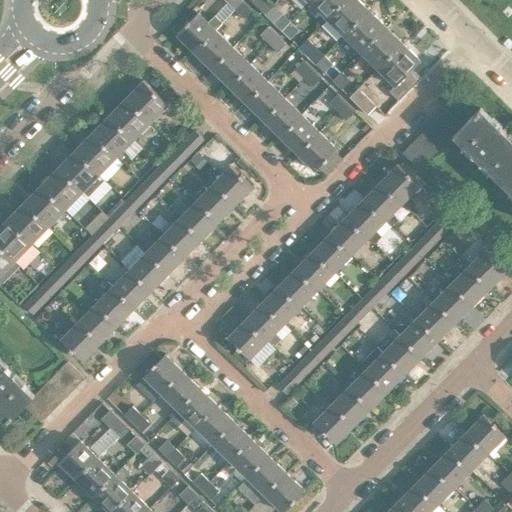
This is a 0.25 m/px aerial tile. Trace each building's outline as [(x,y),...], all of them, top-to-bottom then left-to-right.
[(225,0),(234,9),(243,0),(242,0),(225,0)] [(243,17),(251,9),(243,0),(234,9),(243,17)] [(251,0),(265,13),(273,5),(268,0),(251,0)] [(326,18),(343,0),(310,0),(309,1),(326,18)] [(343,35),(368,9),(358,0),(343,0),(326,18),(343,35)] [(273,22),(282,13),(273,5),(265,13),(273,22)] [(176,33),(176,34),(193,51),(215,28),(215,29),(222,22),(214,15),(208,21),(198,11),(197,12),(193,8),(172,29),(176,33)] [(360,52),(385,26),(368,9),(343,35),(360,52)] [(290,38),(298,29),(290,21),(281,30),(290,38)] [(269,43),(277,34),(268,25),(259,34),(269,43)] [(377,69),(402,43),(385,26),(360,52),(377,69)] [(193,51),(210,68),(232,45),(215,29),(215,28),(193,51)] [(277,51),(285,42),(277,34),(269,43),(277,51)] [(307,55),(315,46),(307,38),(298,46),(307,55)] [(394,85),(419,60),(402,43),(377,69),(394,85)] [(228,85),(250,62),(232,45),(210,68),(228,85)] [(324,72),(332,63),(324,54),(315,63),(324,72)] [(303,77),(312,68),(303,60),(295,68),(303,77)] [(245,102),(267,79),(250,62),(228,85),(245,102)] [(312,85),(321,77),(312,68),(303,77),(312,85)] [(341,88),(349,80),(341,71),(332,80),(341,88)] [(267,79),(245,102),(262,119),(284,96),(267,79)] [(126,97),(150,121),(167,104),(143,80),(126,97)] [(367,114),(375,105),(358,88),(349,96),(367,114)] [(338,111),(346,102),(337,93),(329,102),(338,111)] [(284,96),(262,119),(280,136),(302,113),(284,96)] [(126,97),(108,114),(133,138),(150,121),(126,97)] [(346,119),(354,111),(355,110),(346,102),(338,111),(346,119)] [(511,168),(511,139),(479,107),(462,124),(453,134),(452,135),(464,147),(466,145),(473,152),(471,154),(499,181),(511,168)] [(445,108),(436,117),(453,134),(462,124),(445,108)] [(280,136),(297,153),(319,130),(302,113),(280,136)] [(108,114),(91,132),(116,156),(122,162),(128,156),(122,150),(133,138),(108,114)] [(428,126),(445,142),(452,135),(453,134),(436,117),(428,126)] [(428,126),(419,134),(436,151),(445,142),(428,126)] [(194,147),(203,138),(194,130),(185,139),(194,147)] [(319,130),(297,153),(314,170),(336,147),(319,130)] [(91,132),(74,149),(99,173),(116,156),(91,132)] [(419,134),(411,143),(428,160),(436,151),(419,134)] [(185,156),(194,147),(185,139),(177,148),(185,156)] [(428,160),(411,143),(402,152),(419,169),(428,160)] [(177,165),(179,163),(185,156),(177,148),(168,157),(177,165)] [(99,173),(74,149),(57,167),(82,191),(88,196),(105,179),(99,173)] [(168,174),(177,165),(168,157),(160,165),(168,174)] [(397,163),(380,180),(402,202),(402,203),(408,209),(415,202),(408,196),(419,185),(409,175),(410,174),(407,172),(406,172),(397,163)] [(160,182),(167,175),(168,174),(160,165),(151,174),(160,182)] [(212,182),(235,204),(252,186),(229,165),(212,182)] [(40,184),(65,208),(82,191),(57,167),(40,184)] [(511,168),(499,181),(511,193),(511,168)] [(152,191),(160,182),(151,174),(143,182),(152,191)] [(380,180),(363,198),(385,219),(385,220),(391,226),(397,219),(391,213),(402,203),(402,202),(380,180)] [(143,199),(144,199),(152,191),(143,182),(135,191),(143,199)] [(196,199),(218,221),(235,204),(212,182),(196,199)] [(40,184),(23,202),(48,226),(65,208),(40,184)] [(135,208),(143,199),(135,191),(126,199),(135,208)] [(179,216),(201,238),(218,221),(196,199),(190,193),(183,200),(189,206),(179,216)] [(363,198),(346,215),(368,237),(367,238),(373,243),(381,236),(375,230),(385,220),(385,219),(363,198)] [(126,217),(135,208),(126,199),(117,208),(126,217)] [(23,202),(6,219),(31,243),(48,226),(23,202)] [(117,226),(126,217),(117,208),(108,218),(117,226)] [(447,229),(455,220),(447,212),(438,220),(447,229)] [(346,215),(329,232),(351,254),(367,238),(368,237),(346,215)] [(162,234),(184,256),(201,238),(179,216),(162,234)] [(109,235),(111,233),(117,226),(108,218),(100,226),(109,235)] [(0,247),(13,261),(31,243),(6,219),(0,225),(0,247)] [(438,238),(447,229),(438,220),(429,229),(438,238)] [(100,243),(109,235),(100,226),(92,235),(100,243)] [(145,251),(167,273),(184,256),(162,234),(156,228),(151,233),(157,239),(145,251)] [(430,246),(438,238),(429,229),(421,238),(430,246)] [(351,254),(329,232),(312,249),(334,271),(351,254)] [(92,252),(100,243),(92,235),(83,243),(92,252)] [(422,255),(430,246),(421,238),(413,246),(422,255)] [(83,261),(92,252),(83,243),(74,253),(83,261)] [(413,263),(422,255),(413,246),(404,255),(413,263)] [(0,247),(0,274),(13,261),(0,247)] [(484,248),(467,265),(489,287),(506,270),(496,260),(497,260),(494,257),(493,258),(484,248)] [(312,249),(295,267),(317,289),(334,271),(312,249)] [(128,268),(150,290),(167,273),(145,251),(128,268)] [(75,269),(83,261),(74,253),(66,261),(75,269)] [(405,272),(413,263),(404,255),(396,264),(405,272)] [(58,269),(66,278),(75,269),(66,261),(58,269)] [(111,286),(133,308),(150,290),(128,268),(122,263),(106,280),(111,285),(111,286)] [(396,281),(405,272),(396,264),(387,272),(396,281)] [(472,305),(489,287),(467,265),(450,282),(450,283),(472,305)] [(317,289),(295,267),(278,284),(300,306),(317,289)] [(58,287),(66,278),(58,269),(49,278),(58,287)] [(387,290),(396,281),(387,272),(379,281),(387,290)] [(455,322),(472,305),(450,283),(450,282),(444,277),(437,283),(443,289),(433,300),(455,322)] [(49,295),(58,287),(49,278),(41,287),(49,295)] [(378,300),(385,292),(387,290),(379,281),(369,291),(378,300)] [(278,284),(261,301),(283,323),(300,306),(278,284)] [(133,308),(111,286),(94,303),(116,325),(133,308)] [(41,304),(49,295),(41,287),(32,296),(41,304)] [(370,307),(378,300),(369,291),(361,299),(370,307)] [(32,313),(41,304),(32,296),(23,305),(32,313)] [(362,316),(370,307),(361,299),(353,307),(362,316)] [(438,339),(455,322),(433,300),(415,317),(438,339)] [(283,323),(261,301),(244,319),(266,341),(273,347),(280,339),(274,333),(283,323)] [(51,308),(56,312),(60,308),(55,303),(51,308)] [(116,325),(94,303),(77,320),(99,342),(116,325)] [(354,324),(362,316),(353,307),(345,316),(354,324)] [(345,333),(353,324),(354,324),(345,316),(336,324),(345,333)] [(421,356),(438,339),(415,317),(398,334),(421,356)] [(266,341),(244,319),(227,336),(237,346),(236,346),(239,349),(240,348),(249,358),(266,341)] [(83,360),(99,342),(77,320),(60,338),(83,360)] [(337,342),(345,333),(336,324),(328,333),(337,342)] [(328,350),(337,342),(328,333),(319,341),(328,350)] [(398,334),(381,352),(403,374),(421,356),(398,334)] [(320,359),(328,350),(319,341),(311,350),(320,359)] [(386,391),(403,374),(381,352),(375,346),(358,363),(364,369),(386,391)] [(311,367),(320,359),(311,350),(302,359),(311,367)] [(142,376),(160,393),(182,370),(165,353),(142,376)] [(303,376),(311,367),(302,359),(294,367),(303,376)] [(58,369),(75,386),(84,377),(67,360),(58,369)] [(0,415),(7,422),(24,405),(33,396),(34,394),(21,382),(20,384),(13,377),(14,375),(0,361),(0,415)] [(294,385),(303,376),(294,367),(285,376),(294,385)] [(50,378),(67,395),(75,386),(58,369),(50,378)] [(364,369),(347,386),(369,408),(386,391),(364,369)] [(182,370),(160,393),(177,410),(200,387),(182,370)] [(286,394),(294,385),(285,376),(277,385),(286,394)] [(41,387),(58,404),(67,395),(50,378),(41,387)] [(352,425),(369,408),(347,386),(330,403),(352,425)] [(41,387),(34,394),(33,396),(50,412),(58,404),(41,387)] [(200,387),(177,410),(168,419),(176,427),(185,418),(194,427),(217,404),(200,387)] [(33,396),(24,405),(41,422),(50,412),(33,396)] [(335,443),(352,425),(330,403),(313,421),(323,430),(322,431),(325,434),(325,433),(335,443)] [(194,427),(212,444),(234,421),(217,404),(194,427)] [(131,422),(140,413),(132,406),(123,414),(131,422)] [(119,436),(128,427),(110,409),(101,418),(119,436)] [(141,431),(149,423),(140,413),(131,422),(141,431)] [(483,413),(466,430),(488,452),(505,435),(495,425),(496,424),(493,422),(492,422),(483,413)] [(252,438),(234,421),(212,444),(229,461),(252,438)] [(471,469),(488,452),(466,430),(449,447),(471,469)] [(136,452),(145,444),(135,434),(127,443),(136,452)] [(246,478),(269,455),(252,438),(229,461),(246,478)] [(58,461),(75,478),(97,456),(80,439),(58,461)] [(166,456),(174,447),(166,439),(158,448),(166,456)] [(175,465),(184,456),(174,447),(166,456),(175,465)] [(449,447),(432,465),(454,486),(471,469),(449,447)] [(149,474),(162,461),(153,452),(140,465),(149,474)] [(286,472),(269,455),(246,478),(264,495),(286,472)] [(93,495),(114,473),(97,456),(75,478),(82,485),(80,488),(90,498),(92,495),(93,495)] [(109,511),(110,511),(132,490),(121,480),(129,471),(123,465),(115,473),(114,473),(93,495),(100,502),(97,505),(104,511),(109,511)] [(432,465),(415,482),(437,504),(454,486),(432,465)] [(170,486),(179,477),(170,468),(161,477),(170,486)] [(304,489),(286,472),(264,495),(281,511),(304,489)] [(201,490),(209,481),(200,473),(192,481),(201,490)] [(509,490),(511,487),(511,475),(509,473),(501,482),(509,490)] [(211,500),(219,491),(209,481),(201,490),(211,500)] [(415,482),(398,499),(410,511),(428,511),(437,504),(415,482)] [(187,503),(196,494),(187,485),(178,494),(187,503)] [(144,511),(149,507),(132,490),(110,511),(144,511)] [(385,511),(410,511),(398,499),(385,511)] [(479,511),(488,511),(493,507),(484,499),(475,508),(479,511)] [(196,511),(212,511),(214,511),(205,502),(196,511)]
